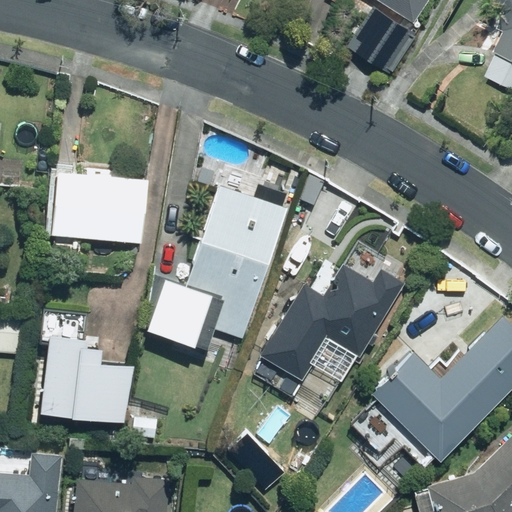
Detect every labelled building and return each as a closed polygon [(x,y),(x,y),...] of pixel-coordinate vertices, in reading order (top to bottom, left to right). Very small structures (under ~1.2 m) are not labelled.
[(417,25),(381,0),(380,0),(351,42),(387,67),(417,25)] [(386,0),(423,18),(431,0),(386,0)] [(491,70),(511,82),(511,0),(511,11),(507,20),(511,22),(511,28),(503,43),(506,45),(491,70)] [(154,174),(65,164),(57,228),(146,238),(154,174)] [(293,203),(226,179),(192,274),(174,268),(173,272),(161,268),(151,320),(167,328),(172,324),(216,340),(222,324),(247,332),(293,203)] [(310,275),(266,346),(309,373),(319,356),(316,354),(332,329),(365,350),(410,277),(385,261),(377,273),(348,255),(329,287),(310,275)] [(21,306),(0,304),(0,347),(19,349),(21,306)] [(421,343),(379,384),(447,452),(511,388),(511,311),(509,308),(447,369),(421,343)] [(58,325),(48,404),(132,414),(139,358),(108,354),(110,339),(95,337),(96,330),(58,325)] [(511,511),(511,433),(481,464),(433,477),(442,511),(511,511)] [(34,468),(0,464),(0,511),(60,511),(67,450),(36,447),(34,468)] [(108,476),(82,473),(77,511),(169,511),(174,476),(109,469),(108,476)]
